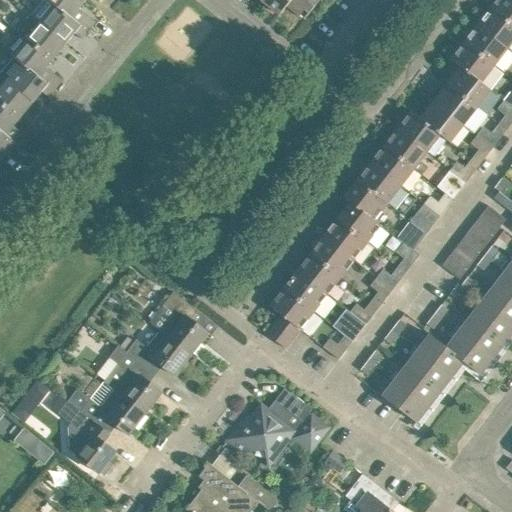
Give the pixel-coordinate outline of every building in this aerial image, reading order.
[(88,32),(54,5),(47,0),(43,0),(31,15),(39,22),(66,44),(75,34),(82,39),(88,32)] [(79,9),(85,2),(82,0),(47,0),(54,5),(88,32),(95,23),(79,9)] [(287,6),(291,0),(261,0),(261,1),(279,16),(287,6)] [(304,20),(320,0),(291,0),(287,6),(304,20)] [(511,0),(497,0),(490,9),(511,26),(511,0)] [(511,43),(511,26),(490,9),(477,26),(508,50),(511,43)] [(66,44),(39,22),(31,15),(18,32),(26,38),(53,61),(66,44)] [(508,50),(477,26),(464,43),(494,67),(508,50)] [(53,61),(26,38),(18,32),(3,50),(12,58),(13,57),(54,92),(63,81),(47,68),(53,61)] [(494,67),(464,43),(450,61),(455,65),(456,64),(480,83),(481,84),(494,67)] [(13,57),(12,58),(0,72),(0,74),(7,80),(33,103),(42,92),(49,98),(54,92),(13,57)] [(490,91),(481,84),(480,83),(456,64),(455,65),(442,82),(446,86),(447,85),(476,108),(490,91)] [(33,103),(7,80),(0,88),(0,103),(19,120),(33,103)] [(476,108),(447,85),(446,86),(433,103),(463,126),(476,108)] [(14,126),(19,120),(0,103),(0,131),(21,150),(30,140),(14,126)] [(463,126),(433,103),(421,119),(420,120),(440,136),(449,143),(463,126)] [(440,136),(420,120),(421,119),(410,110),(409,111),(410,113),(398,129),(427,152),(440,136)] [(506,131),(511,123),(511,121),(505,116),(498,125),(506,131)] [(499,140),(506,131),(498,125),(491,134),(499,140)] [(427,152),(398,129),(384,147),(413,170),(427,152)] [(21,150),(0,131),(0,160),(0,161),(9,151),(16,157),(21,150)] [(413,170),(384,147),(371,164),(400,187),(413,170)] [(479,166),(486,157),(477,151),(471,159),(479,166)] [(472,175),(479,166),(471,159),(464,168),(472,175)] [(400,187),(371,164),(357,181),(387,204),(400,187)] [(501,193),(508,184),(502,179),(495,188),(501,193)] [(387,204),(357,181),(344,199),(350,204),(350,203),(374,221),(387,204)] [(453,200),(459,191),(451,185),(444,193),(453,200)] [(511,202),(499,192),(494,199),(511,212),(511,202)] [(439,217),(453,200),(444,193),(437,202),(430,197),(424,205),(439,217)] [(380,227),(373,222),(374,221),(350,203),(350,204),(337,220),(367,243),(380,227)] [(426,235),(439,217),(424,205),(410,223),(426,235)] [(506,220),(489,206),(482,215),(499,229),(506,220)] [(499,229),(482,215),(475,223),(493,237),(499,229)] [(374,249),(367,243),(337,220),(324,238),(354,261),(361,266),(374,249)] [(413,251),(426,235),(410,223),(398,239),(404,244),(413,251)] [(493,237),(475,223),(469,232),(486,246),(493,237)] [(486,246),(469,232),(462,240),(480,254),(486,246)] [(354,261),(324,238),(311,255),(341,278),(354,261)] [(480,254),(462,240),(455,249),(473,263),(480,254)] [(419,256),(413,251),(404,244),(397,253),(404,258),(397,267),(406,273),(419,256)] [(483,271),(498,252),(492,247),(477,266),(483,271)] [(473,263),(455,249),(449,257),(466,271),(473,263)] [(341,278),(311,255),(297,272),(327,296),(341,278)] [(466,271),(449,257),(442,266),(459,280),(466,271)] [(480,376),(511,334),(511,263),(447,348),(430,335),(382,397),(421,427),(422,426),(422,425),(421,426),(417,422),(464,363),(480,376)] [(398,283),(406,273),(397,267),(390,276),(398,283)] [(327,296),(297,272),(283,290),(314,313),(327,296)] [(467,292),(475,282),(468,277),(461,287),(458,285),(450,294),(457,299),(464,289),(467,292)] [(314,313),(283,290),(270,307),(282,315),(291,323),(300,330),(314,313)] [(208,334),(190,319),(197,311),(173,292),(162,307),(171,314),(159,330),(192,355),(208,334)] [(379,308),(386,299),(377,293),(371,301),(379,308)] [(372,317),(379,308),(371,301),(364,310),(372,317)] [(433,329),(448,310),(442,305),(427,324),(433,329)] [(333,328),(344,336),(352,343),(366,325),(347,310),(333,328)] [(276,342),(291,323),(282,315),(267,334),(276,342)] [(391,345),(406,326),(399,321),(384,340),(391,345)] [(286,349),(300,330),(291,323),(276,342),(286,349)] [(192,355),(159,330),(145,348),(135,340),(126,351),(151,370),(157,362),(175,377),(192,355)] [(346,351),(352,343),(344,336),(338,345),(346,351)] [(163,393),(144,379),(151,370),(126,351),(118,345),(109,357),(117,363),(103,381),(114,390),(114,389),(146,414),(163,393)] [(367,375),(382,356),(376,351),(361,370),(367,375)] [(39,379),(29,392),(42,402),(53,389),(39,379)] [(114,389),(114,390),(100,407),(77,390),(68,401),(105,429),(111,422),(129,436),(146,414),(114,389)] [(328,429),(308,414),(312,410),(285,389),(268,411),(261,406),(252,418),(246,419),(244,418),(227,440),(243,452),(249,446),(266,443),(276,452),(266,465),(268,467),(293,433),(312,448),(328,429)] [(104,442),(110,434),(104,430),(105,429),(68,401),(58,414),(81,432),(67,449),(77,457),(100,474),(101,473),(105,476),(113,465),(109,462),(117,452),(104,442)] [(225,450),(220,456),(227,462),(232,455),(225,450)] [(269,511),(277,501),(246,477),(238,487),(225,476),(209,464),(199,477),(207,483),(186,510),(188,511),(250,511),(257,503),(268,511),(269,511)] [(314,473),(307,483),(319,492),(324,486),(320,483),(323,480),(314,473)] [(390,511),(384,506),(391,497),(363,475),(349,492),(362,502),(359,506),(365,511),(364,511),(390,511)]
